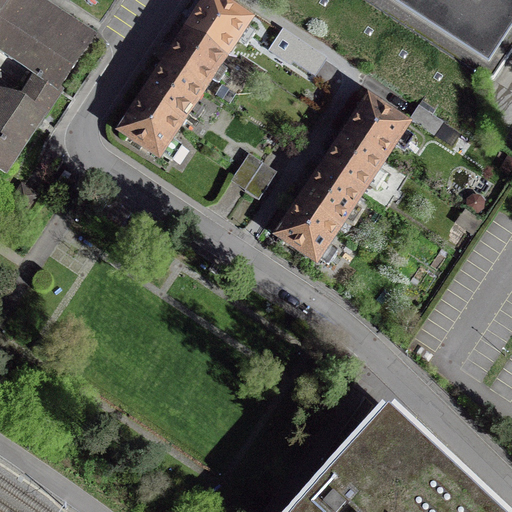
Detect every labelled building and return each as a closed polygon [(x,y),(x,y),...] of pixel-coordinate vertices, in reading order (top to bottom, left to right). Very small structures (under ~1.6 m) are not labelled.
[(7,0),(0,11),(0,52),(37,78),(39,76),(59,89),(93,38),(37,0),(7,0)] [(189,33),(225,57),(236,40),(246,47),(254,34),(244,28),(247,23),(212,0),(211,0),(201,16),(189,33)] [(511,0),(356,0),(484,83),(495,81),(511,55),(511,0)] [(167,66),(203,90),(211,79),(219,84),(227,72),(219,66),(225,57),(189,33),(177,51),(167,66)] [(323,58),(298,41),(286,58),(311,75),(323,58)] [(145,100),(181,123),(187,114),(196,119),(204,107),(195,102),(203,90),(167,66),(155,85),(145,100)] [(39,76),(37,78),(21,102),(2,96),(0,98),(0,170),(5,174),(18,155),(61,91),(59,89),(39,76)] [(181,123),(145,100),(130,122),(122,133),(158,157),(161,153),(171,160),(180,148),(169,141),(181,123)] [(347,137),(383,161),(393,145),(404,152),(413,139),(403,132),(405,128),(369,104),(359,119),(347,137)] [(444,124),(419,108),(410,121),(435,137),(444,124)] [(325,171),(361,194),(368,183),(376,189),(385,176),(376,171),(383,161),(347,137),(336,154),(325,171)] [(247,189),(261,167),(263,164),(249,155),(233,180),(247,189)] [(275,176),(261,167),(247,189),(245,192),(259,201),(275,176)] [(302,204),(338,228),(345,218),(353,224),(361,211),(353,206),(361,194),(325,171),(312,190),(302,204)] [(13,200),(6,211),(19,220),(36,196),(22,187),(13,200)] [(327,245),(338,228),(302,204),(294,216),(292,219),(281,212),(269,230),(316,262),(318,258),(328,265),(337,252),(327,245)] [(457,511),(471,498),(387,420),(301,511),(457,511)] [(487,511),(471,498),(457,511),(487,511)]
